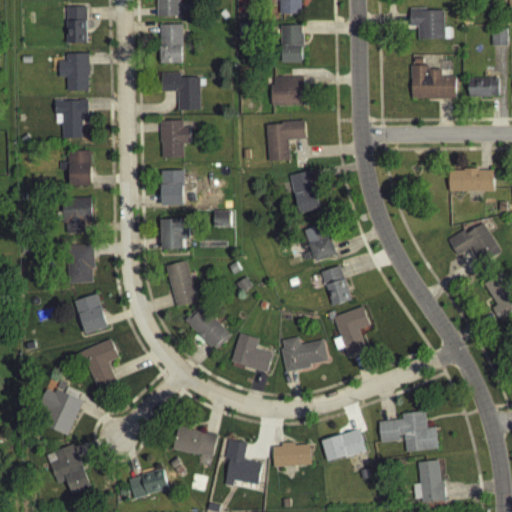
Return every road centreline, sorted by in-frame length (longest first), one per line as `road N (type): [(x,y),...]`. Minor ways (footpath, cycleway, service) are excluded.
road 1 (tertiary): [(503,511),(486,413),(387,243),(370,194),(357,139),(355,0)]
road 2 (residential): [(176,380),(130,296),(123,0)]
road 3 (residential): [(455,350),(382,387),(300,414),(242,409),(176,380)]
road 4 (residential): [(511,137),(357,139)]
